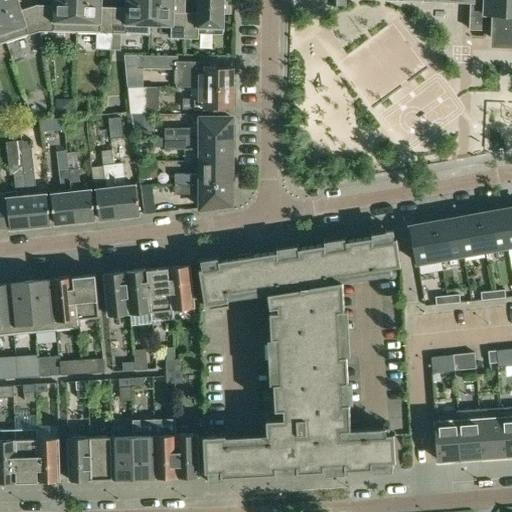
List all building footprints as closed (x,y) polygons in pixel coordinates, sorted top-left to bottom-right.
[(0,0),(0,23),(6,42),(40,31),(37,5),(21,10),(17,0),(0,0)] [(37,5),(40,31),(76,32),(77,0),(53,0),(53,5),(37,5)] [(101,0),(77,0),(76,32),(112,33),(113,7),(101,7),(101,0)] [(125,0),(126,8),(113,7),(112,33),(149,34),(149,24),(149,0),(125,0)] [(185,38),(185,13),(173,12),(173,0),(149,0),(149,24),(171,25),(171,38),(185,38)] [(185,13),(185,38),(190,38),(198,38),(198,34),(201,34),(211,34),(223,34),(223,27),(223,13),(229,13),(229,0),(198,0),(198,13),(185,13)] [(511,0),(470,0),(469,30),(491,31),(493,31),(492,40),(511,41),(511,0)] [(177,70),(178,57),(137,56),(137,68),(177,70)] [(177,70),(177,86),(200,86),(200,88),(232,88),(233,68),(227,67),(223,67),(223,65),(212,65),(212,62),(178,62),(177,70)] [(128,88),(131,113),(147,113),(147,87),(128,88)] [(223,108),(232,108),(232,88),(200,88),(200,100),(184,100),(184,109),(200,109),(200,110),(223,110),(223,108)] [(123,137),(121,116),(108,118),(110,138),(123,137)] [(165,128),(165,138),(175,138),(232,138),(232,126),(232,118),(224,118),(200,117),(200,129),(175,128),(165,128)] [(42,120),(43,131),(63,129),(62,118),(42,120)] [(165,138),(164,148),(175,148),(201,148),(201,159),(200,159),(200,164),(227,163),(232,164),(232,159),(232,151),(232,138),(175,138),(165,138)] [(0,226),(10,225),(10,228),(30,226),(25,173),(22,143),(22,141),(6,142),(9,174),(15,173),(17,191),(0,192),(0,226)] [(32,149),(23,150),(25,173),(30,226),(50,224),(49,216),(47,194),(37,195),(34,172),(32,149)] [(96,189),(99,211),(100,219),(120,217),(114,164),(112,150),(103,151),(107,188),(96,189)] [(68,152),(69,168),(76,222),(95,220),(92,190),(82,191),(77,151),(68,152)] [(52,194),(54,216),(55,224),(76,222),(69,168),(68,152),(58,153),(62,193),(52,194)] [(157,161),(140,162),(141,179),(157,178),(157,161)] [(123,163),(114,164),(120,217),(139,215),(136,185),(126,186),(123,163)] [(232,185),(232,164),(200,164),(200,174),(175,174),(175,185),(232,185)] [(232,199),(232,185),(175,185),(175,195),(201,195),(201,208),(226,205),(232,199)] [(511,207),(501,209),(508,247),(511,246),(511,207)] [(501,209),(479,213),(485,251),(508,247),(501,209)] [(479,213),(456,217),(463,255),(485,251),(479,213)] [(434,221),(441,259),(463,255),(456,217),(434,221)] [(417,263),(441,259),(434,221),(410,226),(417,263)] [(299,248),(299,244),(276,247),(276,252),(229,259),(220,260),(219,256),(198,259),(205,304),(228,300),(229,299),(268,293),(270,307),(268,307),(268,312),(270,311),(272,337),(268,338),(269,348),(271,383),(274,383),(275,409),(283,409),(284,418),(267,419),(267,433),(236,435),(226,436),(226,434),(203,435),(206,480),(223,479),(223,475),(275,472),(275,477),(299,475),(298,471),(323,470),(323,474),(347,473),(346,469),(371,467),(371,472),(394,470),(394,461),(396,461),(394,433),(387,433),(387,431),(388,431),(390,430),(391,429),(391,428),(391,426),(391,425),(390,424),(389,423),(388,422),(386,422),(385,423),(383,424),(383,425),(382,426),(382,427),(351,429),(346,342),(343,281),(387,274),(388,276),(389,277),(390,278),(391,278),(393,278),(394,278),(395,277),(396,276),(396,274),(396,273),(396,271),(395,270),(393,270),(392,269),(391,269),(391,267),(401,266),(397,238),(395,238),(393,229),(370,233),(371,237),(347,241),(346,236),(323,240),(324,244),(299,248)] [(195,307),(191,265),(168,267),(173,319),(174,319),(173,309),(195,307)] [(168,267),(147,269),(152,321),(173,319),(168,267)] [(147,269),(125,271),(130,313),(150,311),(151,321),(152,321),(147,269)] [(107,315),(130,313),(125,271),(103,273),(107,315)] [(95,274),(73,276),(78,328),(79,328),(78,318),(99,316),(95,274)] [(78,328),(73,276),(51,278),(56,330),(78,328)] [(56,330),(51,278),(30,280),(35,332),(56,330)] [(30,280),(16,282),(8,282),(13,334),(35,332),(30,280)] [(8,282),(0,283),(0,335),(13,334),(8,282)] [(505,289),(493,291),(494,299),(505,298),(505,289)] [(494,299),(493,291),(481,292),(482,300),(494,299)] [(459,294),(447,295),(448,304),(460,302),(459,294)] [(436,305),(448,304),(447,295),(435,297),(436,305)] [(511,348),(496,350),(497,362),(498,367),(511,365),(511,348)] [(496,350),(488,351),(489,363),(497,362),(496,350)] [(453,355),(454,367),(462,366),(461,354),(453,355)] [(453,355),(431,357),(433,372),(455,371),(454,367),(453,355)] [(82,365),(82,373),(95,372),(105,372),(103,357),(81,358),(82,365)] [(70,374),(75,374),(82,373),(82,365),(81,358),(69,359),(70,366),(70,374)] [(166,372),(174,371),(174,359),(166,360),(166,372)] [(182,359),(174,359),(174,371),(182,371),(182,359)] [(147,361),(135,362),(135,370),(147,369),(147,361)] [(135,370),(135,362),(122,363),(123,371),(135,370)] [(51,367),(39,368),(39,376),(51,375),(51,367)] [(39,376),(39,368),(27,369),(27,377),(39,376)] [(0,370),(0,378),(8,378),(8,370),(0,370)] [(174,384),(174,371),(166,372),(166,384),(174,384)] [(182,371),(174,371),(174,384),(183,383),(182,371)] [(131,378),(132,386),(144,385),(143,377),(131,378)] [(120,387),(132,386),(131,378),(119,379),(120,387)] [(88,381),(88,389),(100,388),(100,380),(88,381)] [(88,389),(88,381),(76,382),(76,390),(88,389)] [(36,392),(48,391),(47,383),(35,384),(36,392)] [(36,392),(35,384),(23,385),(24,393),(36,392)] [(4,386),(0,386),(0,394),(5,394),(14,394),(13,386),(4,386)] [(511,455),(511,406),(500,407),(504,456),(511,455)] [(504,456),(500,407),(479,409),(482,457),(504,456)] [(479,409),(458,410),(461,459),(482,457),(479,409)] [(456,411),(457,415),(435,417),(438,461),(461,459),(458,410),(456,411)] [(176,420),(154,421),(156,477),(165,477),(177,476),(176,434),(176,420)] [(154,421),(131,421),(131,429),(131,435),(133,435),(134,478),(148,477),(156,477),(154,421)] [(0,481),(16,481),(15,429),(14,429),(0,429),(0,481)] [(37,429),(19,429),(15,429),(16,481),(38,481),(37,429)] [(38,481),(61,480),(59,437),(38,438),(37,429),(38,481)] [(113,436),(111,436),(113,478),(115,478),(120,478),(134,478),(133,435),(131,435),(131,429),(113,429),(113,436)] [(177,476),(200,476),(198,433),(176,434),(177,476)] [(111,436),(90,437),(91,479),(113,478),(111,436)] [(68,480),(91,479),(90,437),(67,437),(68,480)]
